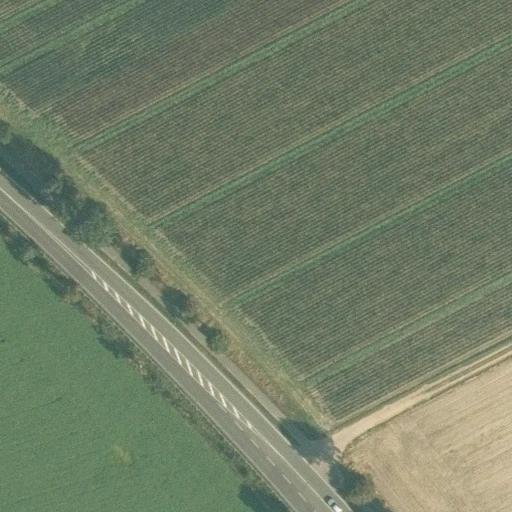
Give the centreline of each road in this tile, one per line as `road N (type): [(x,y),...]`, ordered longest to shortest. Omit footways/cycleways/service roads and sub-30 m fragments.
road 1 (primary): [(322,511),(90,271),(0,192)]
road 2 (track): [(511,348),(288,472)]
